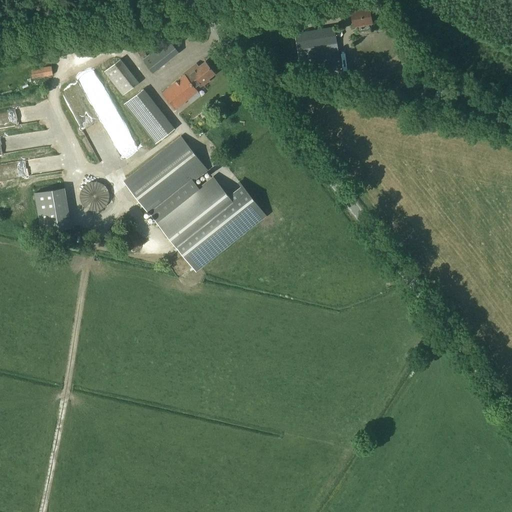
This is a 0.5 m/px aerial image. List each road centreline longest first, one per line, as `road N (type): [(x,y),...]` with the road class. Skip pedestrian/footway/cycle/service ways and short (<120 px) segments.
road 1 (tertiary): [(511,412),(202,8)]
road 2 (unclassified): [(0,45),(202,8)]
